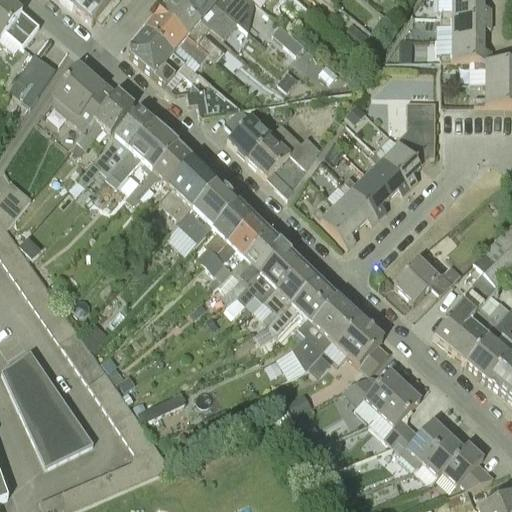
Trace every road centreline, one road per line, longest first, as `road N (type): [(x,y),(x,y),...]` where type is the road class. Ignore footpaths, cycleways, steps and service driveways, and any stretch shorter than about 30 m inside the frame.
road 1 (residential): [(342,286),(96,59)]
road 2 (residential): [(511,443),(342,286)]
road 3 (residential): [(342,286),(473,155),(511,156)]
